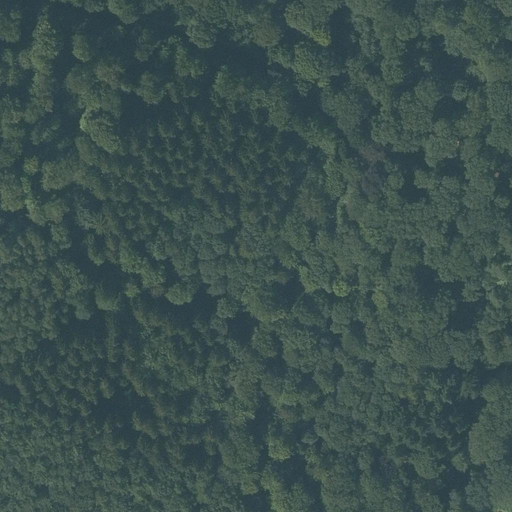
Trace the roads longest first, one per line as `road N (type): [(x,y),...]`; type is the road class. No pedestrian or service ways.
road 1 (track): [(255,501),(260,370),(293,257),(328,195),(379,144)]
road 2 (track): [(62,0),(220,44),(273,69),(368,134)]
road 3 (unknown): [(379,144),(375,272),(391,334),(425,356),(511,365)]
road 4 (track): [(379,144),(404,186),(424,286),(445,295),(511,287)]
road 5 (track): [(511,2),(379,144)]
road 6 (unknown): [(368,134),(323,0)]
